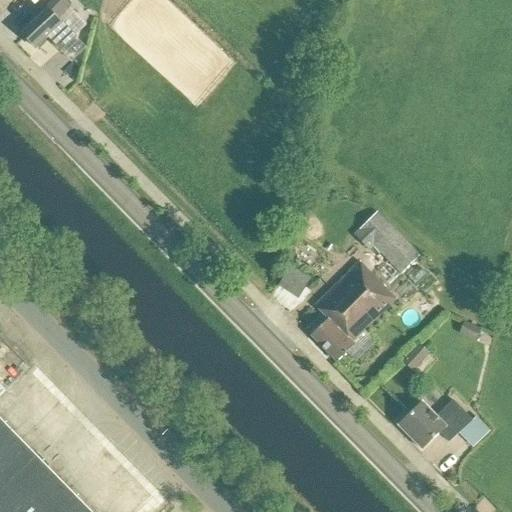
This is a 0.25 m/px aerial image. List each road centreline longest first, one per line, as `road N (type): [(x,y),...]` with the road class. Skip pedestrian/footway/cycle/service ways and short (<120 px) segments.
road 1 (secondary): [(431,511),(0,72)]
road 2 (unclassified): [(225,511),(0,284)]
